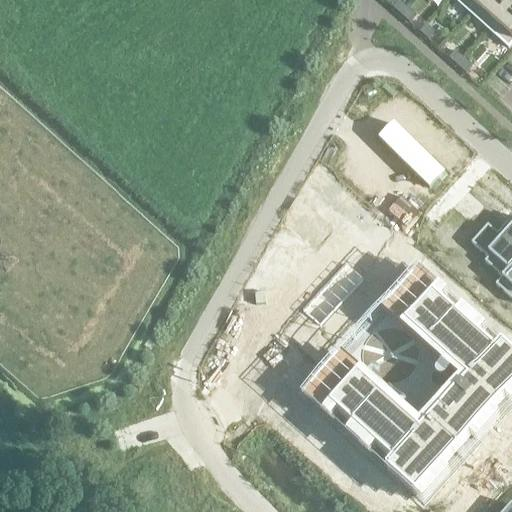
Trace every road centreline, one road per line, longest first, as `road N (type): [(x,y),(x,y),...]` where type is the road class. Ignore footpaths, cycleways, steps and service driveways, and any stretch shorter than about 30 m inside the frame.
road 1 (track): [(380,56),(352,71),(185,365),(187,416),(263,511)]
road 2 (residential): [(371,254),(480,138)]
